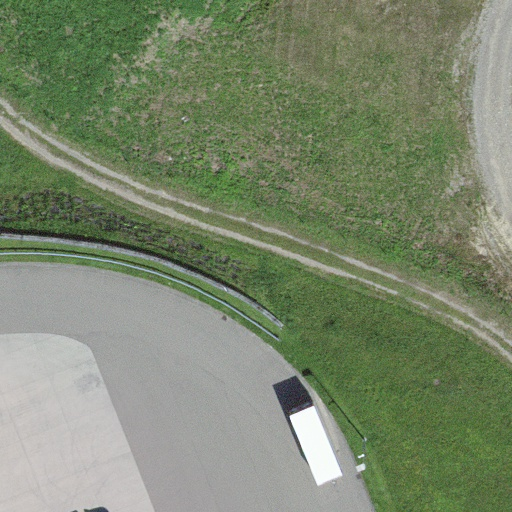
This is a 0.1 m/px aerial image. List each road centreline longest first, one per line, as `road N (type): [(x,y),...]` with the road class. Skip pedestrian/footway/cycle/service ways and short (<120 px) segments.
road 1 (track): [(511,331),(50,153),(0,96)]
road 2 (track): [(508,0),(490,43),(498,157),(511,185)]
